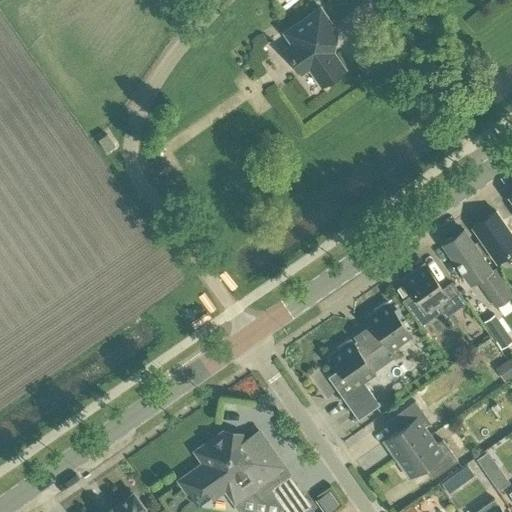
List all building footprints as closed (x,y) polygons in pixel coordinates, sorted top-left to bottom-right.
[(302,74),(309,69),(321,86),(345,69),(325,40),(337,31),(320,7),(292,27),(300,39),(285,49),(302,74)] [(106,151),(115,146),(107,134),(98,139),(106,151)] [(511,250),(511,234),(495,211),(472,228),(496,262),(511,250)] [(464,229),(442,244),(468,282),(475,277),(496,306),(511,295),(511,293),(493,266),(490,267),(464,229)] [(448,297),(423,262),(410,272),(411,274),(404,279),(416,295),(404,304),(420,326),(441,311),(437,305),(448,297)] [(386,301),(373,310),(374,312),(367,317),(375,329),(354,344),(350,339),(349,339),(336,348),(338,350),(331,355),(342,372),(330,380),(358,419),(379,404),(363,381),(374,373),(363,357),(385,342),(390,350),(411,336),(387,301),(386,301)] [(475,312),(463,321),(475,338),(488,329),(475,312)] [(511,343),(511,336),(497,313),(485,321),(503,349),(511,343)] [(511,357),(511,356),(500,364),(508,377),(511,374),(511,357)] [(395,459),(430,435),(424,426),(430,422),(415,401),(392,417),(401,428),(384,440),(388,445),(386,446),(395,459)] [(266,499),(274,494),(286,511),(302,511),(311,506),(290,475),(281,480),(275,472),(284,466),(260,433),(247,443),(240,434),(234,438),(228,437),(224,431),(201,446),(199,457),(204,463),(179,480),(188,493),(197,506),(210,497),(211,497),(216,494),(213,491),(215,480),(229,482),(236,491),(249,482),(260,498),(266,499)] [(426,465),(435,477),(457,461),(442,439),(436,444),(430,435),(395,459),(405,473),(407,471),(410,476),(426,465)] [(472,463),(444,476),(450,488),(478,475),(472,463)] [(499,469),(489,475),(498,488),(508,481),(499,469)] [(321,494),(329,509),(343,502),(335,486),(321,494)] [(112,508),(110,505),(100,511),(144,511),(132,494),(112,508)] [(503,511),(494,498),(474,511),(503,511)]
